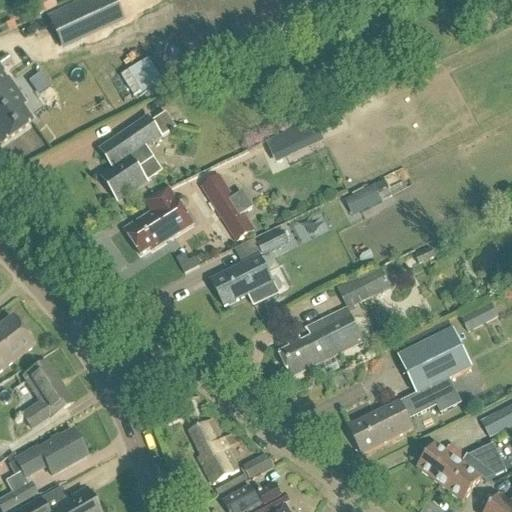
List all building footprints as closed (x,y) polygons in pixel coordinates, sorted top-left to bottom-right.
[(50,0),(47,0),(32,8),(38,19),(56,10),(50,0)] [(90,0),(46,20),(59,50),(120,22),(122,21),(111,0),(90,0)] [(91,52),(70,66),(83,87),(105,74),(91,52)] [(37,63),(21,72),(36,101),(52,92),(37,63)] [(0,71),(0,148),(32,126),(20,110),(25,107),(7,82),(5,83),(0,76),(2,75),(0,71)] [(147,152),(163,141),(149,121),(101,154),(114,173),(102,181),(119,206),(149,186),(148,185),(163,175),(154,162),(147,152)] [(265,147),(273,163),(320,141),(313,125),(265,147)] [(199,190),(235,245),(253,233),(219,178),(199,190)] [(385,184),(345,204),(353,221),(382,206),(378,197),(388,192),(385,184)] [(145,205),(152,216),(124,234),(142,259),(152,252),(154,254),(194,226),(175,199),(168,190),(145,205)] [(255,246),(261,258),(286,246),(280,234),(255,246)] [(211,285),(225,311),(249,299),(255,310),(279,298),(260,260),(211,285)] [(335,292),(346,312),(388,290),(379,272),(357,284),(356,281),(335,292)] [(364,346),(348,314),(333,321),(334,323),(328,327),(327,324),(325,325),(308,333),(313,342),(302,347),(299,343),(289,348),(291,353),(280,358),(292,381),(341,357),(364,346)] [(466,329),(470,338),(500,323),(495,314),(466,329)] [(0,375),(33,351),(11,321),(0,329),(0,375)] [(400,406),(349,432),(363,459),(414,434),(409,424),(438,410),(442,417),(462,407),(450,383),(472,373),(454,335),(400,361),(418,398),(400,407),(400,406)] [(22,420),(31,434),(49,422),(50,423),(72,408),(45,367),(23,381),(40,408),(22,420)] [(511,407),(481,423),(490,441),(511,429),(511,407)] [(199,461),(213,488),(239,475),(212,424),(190,436),(203,459),(199,461)] [(13,464),(24,482),(45,470),(51,480),(86,460),(72,434),(38,454),(36,451),(13,464)] [(466,459),(464,458),(440,490),(463,507),(482,482),(485,484),(506,475),(493,446),(466,459)] [(417,472),(440,490),(464,458),(452,448),(446,455),(436,447),(417,472)] [(250,482),(273,470),(267,459),(244,471),(250,482)] [(0,499),(0,511),(5,511),(37,494),(30,482),(0,499)] [(287,511),(274,488),(262,495),(261,493),(257,496),(259,499),(256,500),(251,491),(223,506),(226,511),(287,511)] [(95,511),(93,508),(97,506),(91,495),(87,496),(85,494),(52,511),(43,511),(39,503),(23,511),(95,511)] [(489,511),(511,511),(511,504),(510,507),(499,499),(489,511)]
